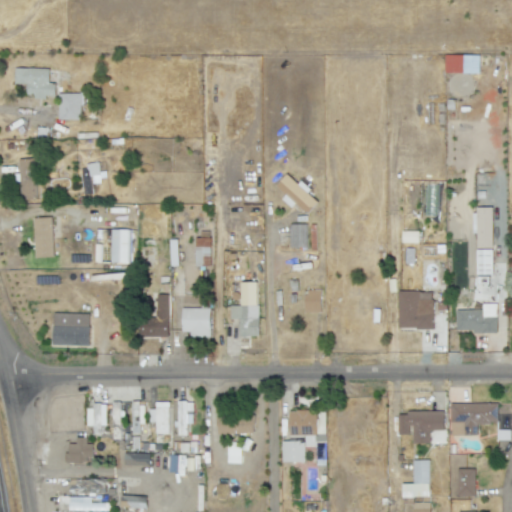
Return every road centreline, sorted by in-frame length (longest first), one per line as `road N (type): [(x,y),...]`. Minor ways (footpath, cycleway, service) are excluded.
road 1 (residential): [(0,374),(511,373)]
road 2 (tertiary): [(0,379),(23,511)]
